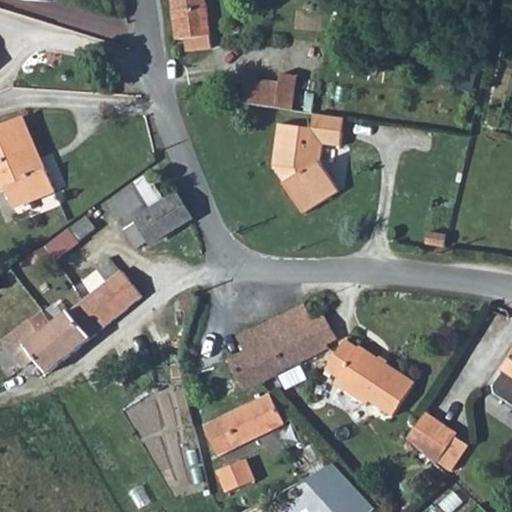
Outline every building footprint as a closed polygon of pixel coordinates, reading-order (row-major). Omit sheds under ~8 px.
[(7,0),(7,3),(25,3),(26,9),(48,9),(47,0),(7,0)] [(169,0),(171,14),(203,11),(201,0),(169,0)] [(171,14),(174,40),(179,40),(181,53),(207,50),(203,11),(171,14)] [(281,111),(295,113),(300,79),(285,77),(284,86),(281,111)] [(246,106),(281,111),(284,86),(250,82),(246,106)] [(14,110),(37,163),(44,160),(22,107),(14,110)] [(14,110),(0,115),(0,178),(2,178),(11,198),(53,180),(44,160),(37,163),(14,110)] [(277,169),(283,170),(290,182),(286,185),(306,215),(340,194),(323,165),(325,146),(343,149),(348,120),(319,116),(316,131),(284,127),(277,169)] [(277,169),(286,185),(290,182),(283,170),(277,169)] [(157,208),(171,231),(190,219),(178,196),(157,208)] [(63,223),(71,235),(93,221),(85,208),(63,223)] [(122,228),(135,250),(151,240),(153,242),(171,231),(157,208),(122,228)] [(440,244),(423,242),(421,253),(439,255),(440,244)] [(46,327),(66,355),(141,298),(119,270),(46,327)] [(175,302),(180,312),(186,325),(190,333),(196,307),(190,295),(175,302)] [(235,339),(244,354),(261,386),(308,363),(328,354),(325,350),(315,329),(310,319),(303,305),(235,339)] [(17,349),(44,328),(42,324),(37,315),(0,343),(0,345),(18,369),(27,363),(17,349)] [(324,324),(315,329),(325,350),(334,345),(324,324)] [(17,349),(27,363),(34,357),(45,372),(66,355),(46,327),(44,328),(17,349)] [(321,385),(351,404),(354,401),(360,405),(358,408),(379,421),(381,418),(395,426),(414,397),(399,387),(390,382),(394,376),(372,362),(370,365),(343,349),(321,385)] [(244,354),(229,361),(245,393),(261,386),(244,354)] [(495,400),(511,411),(511,359),(500,378),(502,380),(493,393),(495,400)] [(390,382),(399,387),(403,382),(394,376),(390,382)] [(203,431),(216,458),(283,424),(269,399),(203,431)] [(407,443),(436,469),(457,437),(445,428),(425,415),(407,443)] [(216,472),(225,493),(252,482),(243,462),(216,472)] [(377,511),(337,469),(308,484),(333,511),(377,511)]
